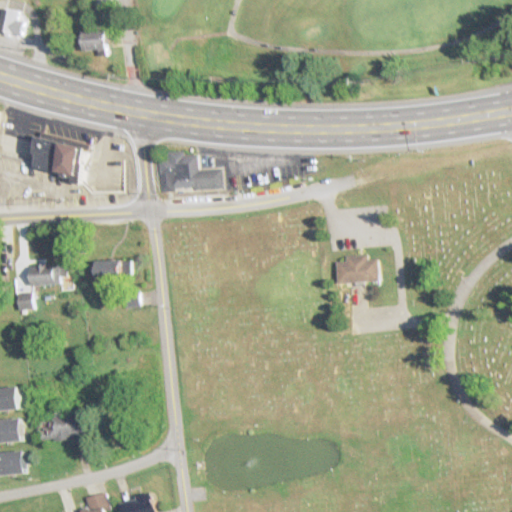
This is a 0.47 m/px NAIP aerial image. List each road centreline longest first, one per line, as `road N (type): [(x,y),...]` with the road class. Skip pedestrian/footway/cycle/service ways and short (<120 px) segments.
road 1 (primary): [(140,111),(314,127),(511,107)]
road 2 (residential): [(149,208),(177,444)]
road 3 (residential): [(352,178),(212,206),(149,208)]
road 4 (residential): [(177,444),(102,473),(0,492)]
road 5 (tertiary): [(149,208),(0,215)]
road 6 (primary): [(0,74),(140,111)]
